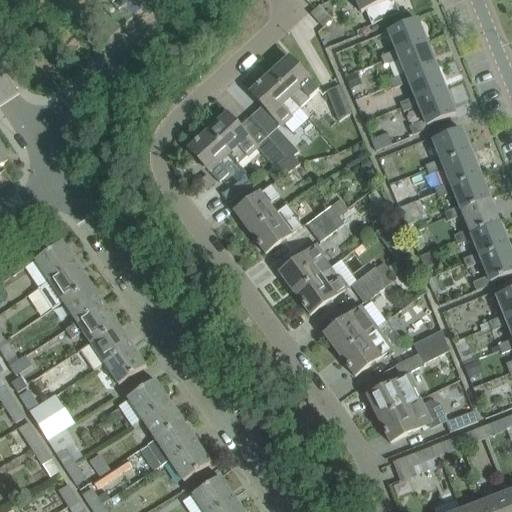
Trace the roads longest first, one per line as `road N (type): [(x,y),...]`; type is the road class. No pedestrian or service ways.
road 1 (residential): [(386,511),(352,434),(159,161),(170,127),(292,14),(283,0)]
road 2 (residential): [(282,511),(52,181)]
road 3 (residential): [(28,131),(167,0)]
